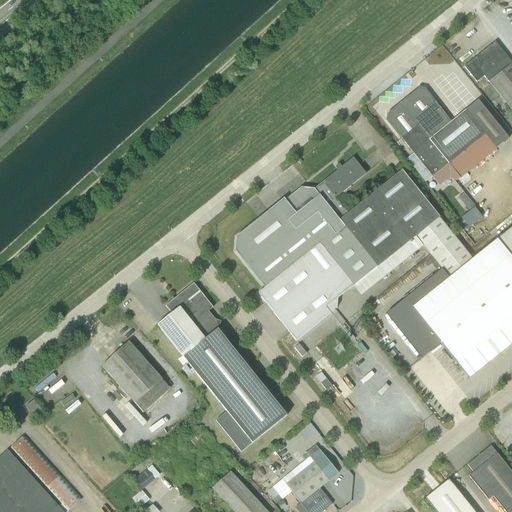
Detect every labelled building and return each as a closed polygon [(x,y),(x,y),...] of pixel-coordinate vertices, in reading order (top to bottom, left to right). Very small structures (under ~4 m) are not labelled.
[(511,63),(511,64),(495,42),(464,67),(476,83),(484,77),(511,112),(511,63)] [(432,177),(439,186),(450,177),(454,182),(496,149),(508,139),(477,101),(450,122),(424,89),(418,89),(387,114),(387,121),(413,153),(406,159),(425,183),(432,177)] [(337,170),(319,185),(313,189),(301,187),(285,201),(283,199),(236,238),(235,252),(263,287),(264,288),(257,293),(295,341),(296,341),(336,308),(337,299),(353,287),(360,296),(361,296),(422,247),(428,254),(452,235),(402,171),(348,213),(347,213),(336,199),(336,198),(365,174),(353,158),(352,158),(341,167),(339,165),(335,168),(337,170)] [(474,203),(456,219),(466,230),(483,213),(474,203)] [(511,227),(497,239),(511,258),(511,227)] [(468,379),(511,343),(511,258),(497,239),(472,259),(452,235),(428,254),(432,258),(425,264),(427,267),(431,264),(437,272),(385,315),(421,359),(422,358),(440,344),(468,379)] [(215,421),(241,452),(253,443),(286,416),(217,330),(220,322),(214,319),(208,312),(212,308),(193,284),(165,306),(171,314),(157,326),(181,356),(181,357),(177,360),(182,366),(187,363),(226,412),(215,421)] [(169,389),(128,343),(101,367),(143,413),(169,389)] [(172,396),(178,389),(173,386),(168,392),(172,396)] [(187,441),(194,449),(202,442),(195,434),(187,441)] [(67,511),(80,500),(22,436),(11,449),(61,504),(60,505),(58,507),(7,450),(0,456),(0,511),(67,511)] [(267,492),(272,499),(271,500),(275,505),(291,493),(300,503),(295,508),(298,511),(321,511),(332,504),(319,488),(338,474),(319,450),(315,446),(306,453),(309,458),(267,492)] [(511,511),(511,473),(490,446),(467,465),(473,472),(468,476),(488,500),(493,497),(505,511),(511,511)] [(142,488),(156,477),(151,471),(138,483),(142,488)] [(267,511),(230,472),(211,489),(232,511),(267,511)] [(474,511),(448,479),(425,498),(435,511),(474,511)]
